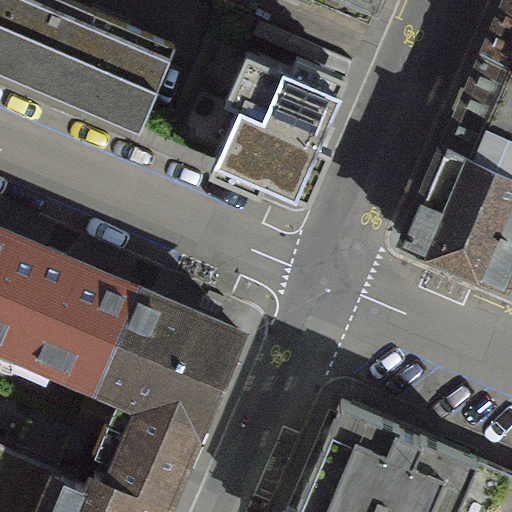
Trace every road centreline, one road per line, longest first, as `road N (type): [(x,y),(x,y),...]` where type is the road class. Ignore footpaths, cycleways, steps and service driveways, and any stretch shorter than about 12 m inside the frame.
road 1 (residential): [(0,129),(328,265)]
road 2 (residential): [(444,0),(328,265)]
road 3 (residential): [(328,265),(222,511)]
road 4 (residential): [(328,265),(511,348)]
